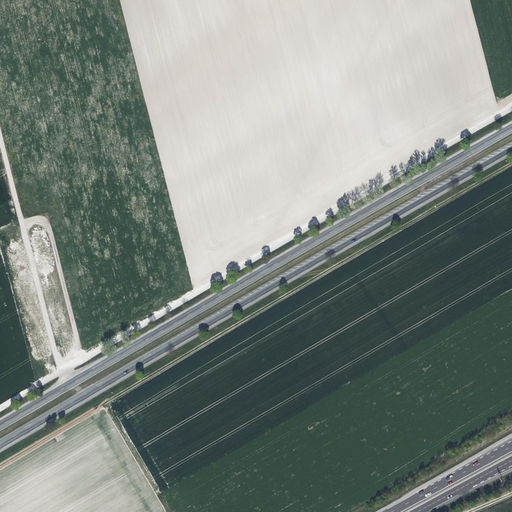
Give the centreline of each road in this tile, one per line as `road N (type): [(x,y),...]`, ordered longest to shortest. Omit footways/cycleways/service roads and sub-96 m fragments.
road 1 (primary): [(0,444),(511,148)]
road 2 (unclassified): [(511,108),(61,371),(69,385)]
road 3 (primary): [(511,127),(69,385)]
road 4 (track): [(0,140),(61,371)]
road 5 (track): [(511,168),(318,280)]
road 6 (motorway): [(511,445),(390,511)]
